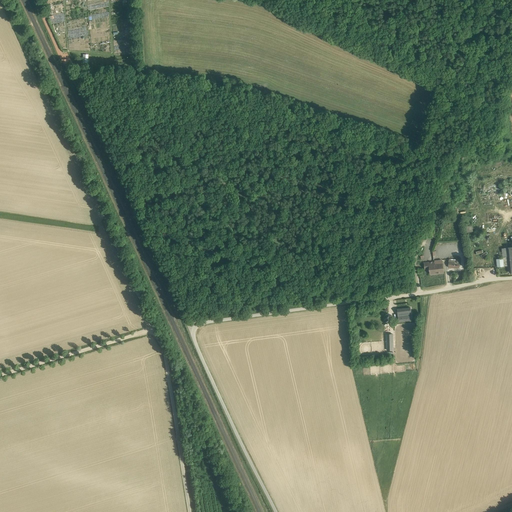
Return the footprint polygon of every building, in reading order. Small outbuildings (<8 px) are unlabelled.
[(439,230),(431,227),(427,234),(435,238),(439,230)] [(502,259),(496,259),(497,267),(503,266),(510,265),(511,273),(511,272),(511,247),(501,248),(502,259)] [(459,268),(459,259),(455,259),(455,260),(449,259),(448,267),(459,268)] [(444,273),(443,268),(443,264),(434,265),(434,262),(424,263),(425,269),(429,268),(430,274),(430,273),(439,272),(439,273),(444,273)] [(411,312),(411,308),(397,309),(398,316),(399,322),(412,320),(411,315),(411,312)]
